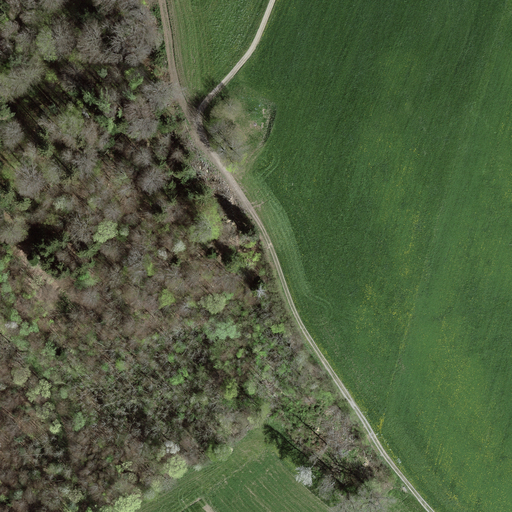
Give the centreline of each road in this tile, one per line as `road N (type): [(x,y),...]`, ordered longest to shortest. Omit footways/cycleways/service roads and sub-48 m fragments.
road 1 (track): [(430,511),(307,342),(260,203),(196,123)]
road 2 (track): [(90,511),(46,372),(0,316)]
